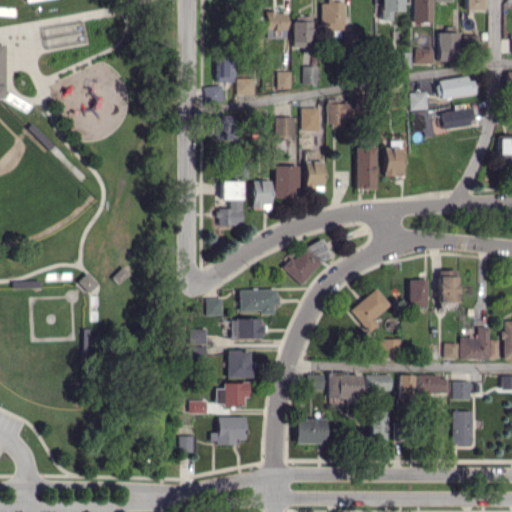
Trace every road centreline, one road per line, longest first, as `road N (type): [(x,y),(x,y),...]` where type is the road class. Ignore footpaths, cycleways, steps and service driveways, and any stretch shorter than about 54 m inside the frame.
road 1 (residential): [(161,503),(271,485),(511,488)]
road 2 (residential): [(399,244),(347,267),(317,296),(278,396),(271,485)]
road 3 (residential): [(187,0),(192,285)]
road 4 (residential): [(399,244),(511,246),(455,203),(391,207)]
road 5 (residential): [(192,285),(297,227),(391,207)]
road 6 (residential): [(494,0),(491,119),(455,203)]
